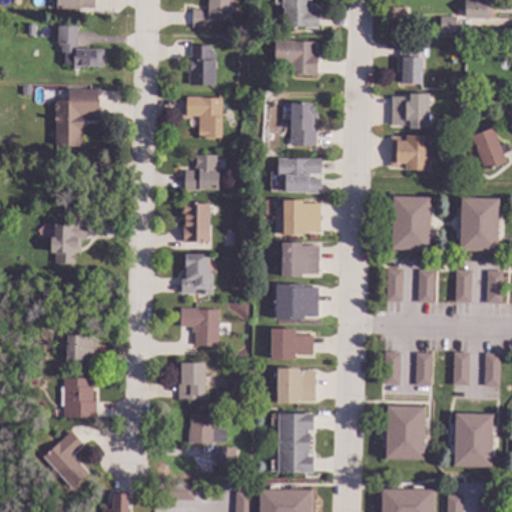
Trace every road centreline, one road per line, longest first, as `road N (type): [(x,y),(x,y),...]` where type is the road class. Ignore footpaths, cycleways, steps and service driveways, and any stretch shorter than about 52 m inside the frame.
road 1 (residential): [(345,511),(360,7)]
road 2 (residential): [(146,0),(135,408),(121,464)]
